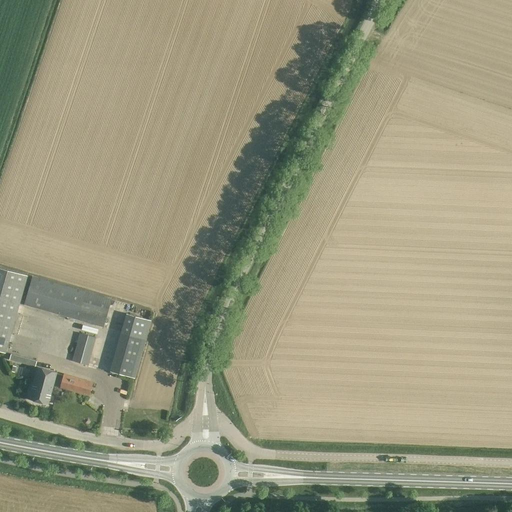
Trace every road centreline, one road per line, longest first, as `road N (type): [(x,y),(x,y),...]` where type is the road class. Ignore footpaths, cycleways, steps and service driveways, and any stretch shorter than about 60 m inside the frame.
road 1 (unclassified): [(205,392),(208,353),(228,300),(381,0)]
road 2 (unclassified): [(511,463),(250,454),(212,424)]
road 3 (secondary): [(511,486),(295,478)]
road 4 (unclassified): [(198,426),(160,448),(0,413)]
